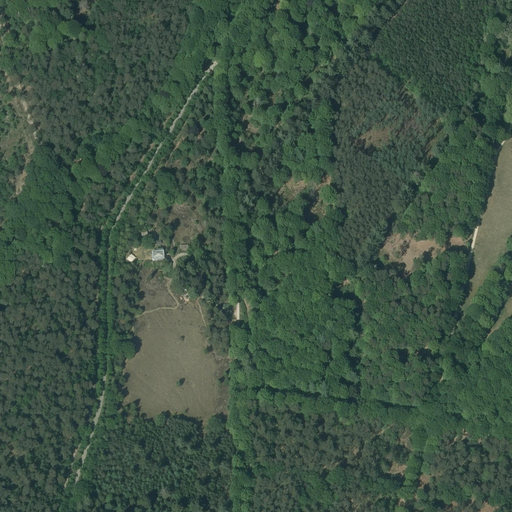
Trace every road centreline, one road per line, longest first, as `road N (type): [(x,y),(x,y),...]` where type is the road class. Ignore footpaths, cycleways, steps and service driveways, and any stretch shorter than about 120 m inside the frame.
road 1 (unclassified): [(65,511),(104,378),(109,230),(257,0)]
road 2 (track): [(243,511),(231,214),(219,69),(201,0)]
road 3 (track): [(53,511),(88,414),(95,344),(68,194),(43,152),(0,27)]
road 4 (unknown): [(219,37),(244,198),(255,388)]
road 5 (track): [(0,271),(13,239),(59,177),(98,158),(160,102),(209,31)]
road 6 (track): [(511,125),(493,160),(451,333),(456,348),(474,353),(511,318)]
road 7 (track): [(240,385),(511,435)]
road 8 (track): [(394,0),(231,214)]
road 9 (track): [(355,51),(498,150)]
road 10 (track): [(415,511),(456,348)]
